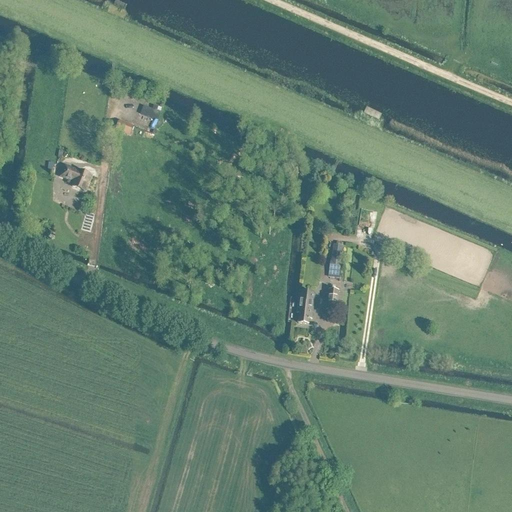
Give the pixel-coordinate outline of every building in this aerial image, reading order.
[(156,112),(158,108),(153,107),(152,110),(143,107),(140,115),(157,121),(160,113),(156,112)] [(367,107),(365,113),(380,119),(382,113),(367,107)] [(130,138),(134,127),(119,121),(115,132),(130,138)] [(86,193),(91,177),(64,166),(59,179),(68,182),(67,185),(72,187),(71,187),(86,193)] [(345,195),(340,194),(337,207),(343,208),(345,195)] [(340,273),(343,248),(333,246),(331,263),(329,263),(328,279),(340,281),(341,273),(340,273)] [(336,313),(339,292),(328,291),(325,311),(336,313)] [(311,320),(313,301),(314,295),(299,292),(296,314),(299,314),(298,324),(308,325),(309,320),(311,320)]
